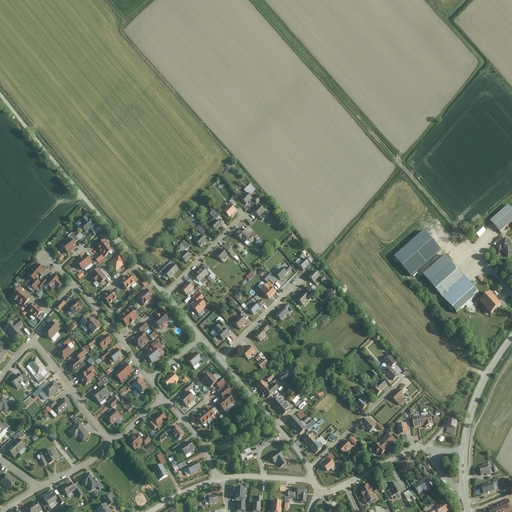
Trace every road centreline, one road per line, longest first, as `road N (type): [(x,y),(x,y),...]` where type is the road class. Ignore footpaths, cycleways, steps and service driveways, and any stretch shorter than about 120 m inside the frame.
road 1 (track): [(468,240),(259,0)]
road 2 (residential): [(0,95),(166,295)]
road 3 (residential): [(110,442),(35,345),(0,379)]
road 4 (residential): [(220,358),(310,468)]
road 5 (residential): [(464,452),(406,452),(345,484)]
road 6 (residential): [(310,468),(401,380)]
road 7 (secondary): [(511,337),(480,388),(464,452)]
